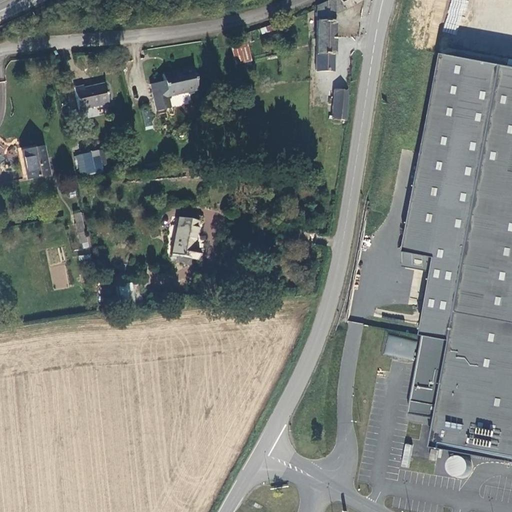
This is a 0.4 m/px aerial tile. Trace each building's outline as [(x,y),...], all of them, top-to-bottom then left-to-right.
[(315,35),(333,36),(334,19),(360,0),(328,0),(317,7),(315,35)] [(450,0),(443,31),(457,34),(465,0),(450,0)] [(273,26),(259,30),(260,36),(275,32),(273,26)] [(333,36),(315,35),(313,68),(331,69),(333,36)] [(240,36),(225,40),(234,66),(248,62),(240,36)] [(511,66),(444,54),(411,253),(443,259),(410,415),(438,420),(433,448),(511,463),(511,66)] [(167,81),(154,84),(159,111),(173,108),(171,96),(200,90),(196,68),(166,74),(167,81)] [(73,87),(77,109),(107,103),(102,82),(82,87),(82,85),(73,87)] [(333,88),(328,117),(344,119),(348,91),(333,88)] [(24,179),(47,175),(42,148),(20,152),(24,179)] [(81,155),(84,167),(86,175),(96,173),(97,174),(108,172),(106,164),(103,164),(100,149),(93,150),(93,151),(81,154),(81,155)] [(80,214),(72,216),(78,241),(86,239),(80,214)] [(196,223),(175,219),(168,256),(195,260),(197,251),(191,250),(196,223)] [(137,307),(133,284),(115,286),(119,309),(137,307)] [(415,360),(419,341),(387,336),(384,355),(415,360)] [(445,472),(462,477),(467,460),(450,455),(445,472)]
